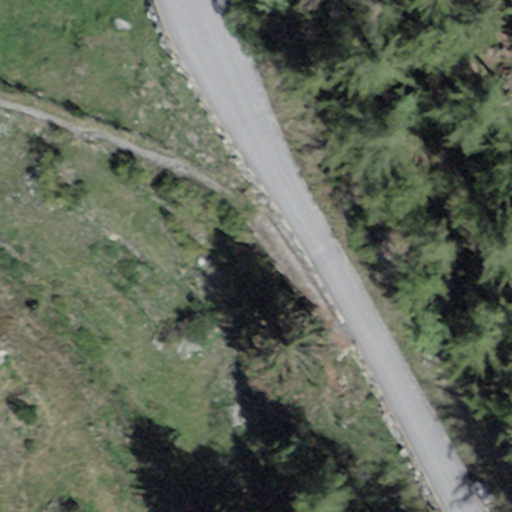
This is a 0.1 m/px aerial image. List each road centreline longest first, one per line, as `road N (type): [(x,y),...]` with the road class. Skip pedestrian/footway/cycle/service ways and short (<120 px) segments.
road 1 (residential): [(210,0),(282,207),(468,511)]
road 2 (track): [(282,207),(0,95)]
